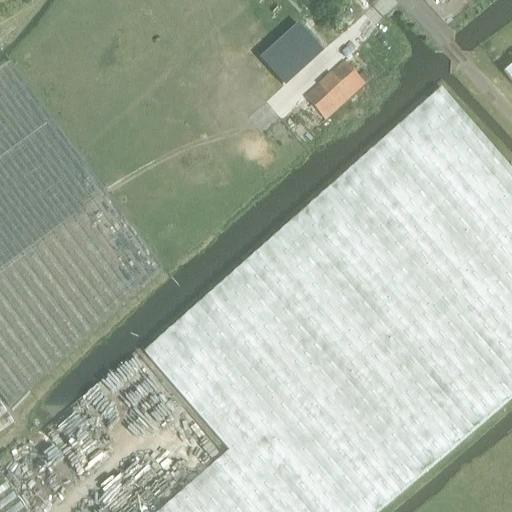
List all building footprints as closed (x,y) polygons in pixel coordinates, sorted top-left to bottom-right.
[(300,27),(261,63),(289,93),(328,57),(300,27)] [(325,120),(365,83),(345,62),(305,99),(325,120)] [(0,395),(9,407),(161,269),(9,64),(0,69),(0,395)] [(160,511),(379,511),(511,397),(511,169),(442,90),(145,353),(230,452),(160,511)] [(0,407),(0,434),(13,426),(0,407)] [(22,511),(0,481),(0,511),(22,511)]
